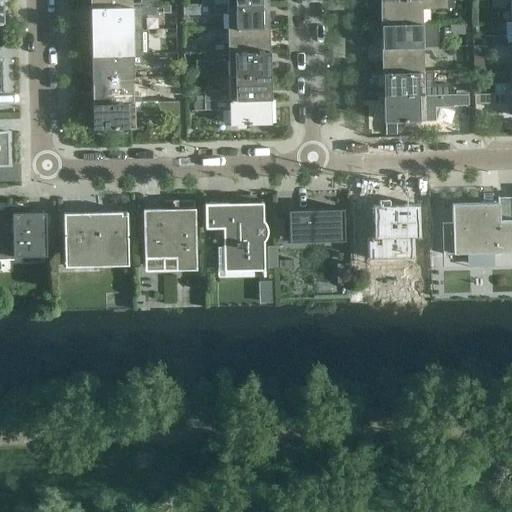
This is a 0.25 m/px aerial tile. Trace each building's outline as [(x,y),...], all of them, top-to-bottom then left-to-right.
[(421,23),(421,9),(446,8),(445,0),(393,0),(380,0),(380,24),(421,23)] [(268,27),(267,3),(202,4),(202,14),(227,13),(227,28),(268,27)] [(131,30),(143,30),(143,15),(156,15),(155,6),(90,7),(91,31),(131,30)] [(422,44),(421,23),(380,24),(381,48),(447,47),(446,37),(434,37),(431,44),(422,44)] [(268,51),(268,27),(227,28),(227,42),(203,43),(203,52),(268,51)] [(131,51),(131,30),(91,31),(91,55),(157,54),(156,44),(144,44),(140,51),(131,51)] [(511,45),(511,42),(509,42),(505,36),(492,36),(493,46),(511,45)] [(511,45),(493,46),(493,55),(505,55),(509,48),(511,48),(511,45)] [(422,71),(422,50),(431,50),(434,57),(447,56),(447,47),(381,48),(382,72),(422,71)] [(269,75),(268,51),(203,52),(203,62),(216,62),(219,55),(228,55),(228,76),(269,75)] [(132,78),(132,64),(157,63),(157,54),(91,55),(92,79),(132,78)] [(423,86),(422,71),(382,72),(382,96),(448,95),(448,85),(423,86)] [(269,99),(269,75),(228,76),(229,97),(220,97),(216,90),(204,91),(204,100),(269,99)] [(132,93),(132,78),(92,79),(92,103),(158,102),(158,92),(132,93)] [(511,93),(511,90),(510,90),(506,84),(494,84),(494,94),(511,93)] [(511,93),(494,94),(481,94),(481,104),(511,102),(511,93)] [(423,120),(423,98),(432,98),(435,105),(448,104),(448,95),(382,96),(383,121),(423,120)] [(270,124),(269,99),(204,100),(204,110),(217,110),(220,103),(229,103),(229,124),(270,124)] [(133,127),(133,105),(142,105),(145,111),(158,111),(158,102),(92,103),(93,128),(133,127)] [(429,247),(428,217),(420,217),(420,215),(418,215),(418,199),(402,199),(403,206),(385,206),(385,192),(357,193),(358,215),(372,214),(374,255),(387,255),(387,249),(404,248),(404,254),(421,254),(420,248),(429,247)] [(511,250),(511,196),(497,197),(497,203),(451,204),(452,223),(442,223),(443,254),(453,253),(453,252),(511,250)] [(197,261),(196,213),(176,213),(176,204),(158,205),(158,218),(156,218),(157,264),(170,264),(170,261),(197,261)] [(269,261),(268,209),(228,209),(229,261),(269,261)] [(344,241),(343,209),(312,209),(287,210),(288,219),(288,242),(290,242),(304,242),(328,241),(342,241),(344,241)] [(127,260),(126,214),(126,212),(63,213),(64,256),(98,255),(99,261),(127,260)] [(0,254),(45,254),(44,214),(0,214),(0,254)]
